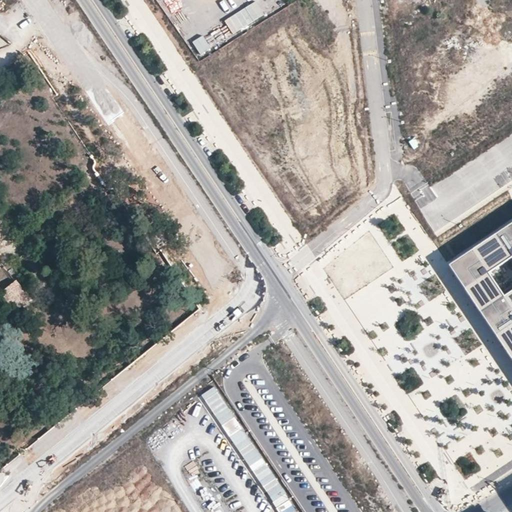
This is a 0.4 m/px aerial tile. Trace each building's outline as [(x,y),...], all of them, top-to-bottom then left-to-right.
[(234,34),(265,16),(257,2),(226,20),(234,34)] [(204,35),(193,42),(201,55),(212,48),(204,35)] [(508,132),(511,129),(511,109),(499,118),(508,132)] [(486,128),(496,140),(506,132),(497,120),(486,128)] [(451,168),(489,147),(481,133),(443,154),(451,168)] [(457,215),(463,211),(454,199),(448,203),(457,215)] [(511,354),(511,225),(455,262),(450,265),(511,354)] [(19,278),(8,263),(0,270),(0,273),(10,285),(0,293),(15,311),(30,299),(16,281),(19,278)] [(406,354),(388,363),(394,375),(412,366),(406,354)] [(414,405),(409,408),(416,420),(421,417),(414,405)] [(325,482),(301,448),(281,461),(304,496),(325,482)] [(346,511),(332,491),(312,505),(316,511),(346,511)]
